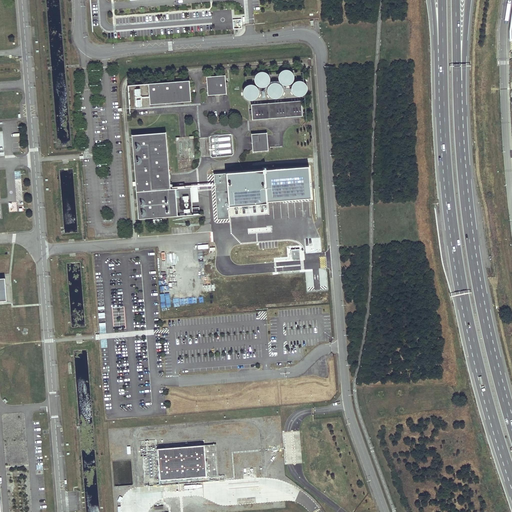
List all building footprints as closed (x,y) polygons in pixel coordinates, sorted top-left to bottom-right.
[(242,19),(233,19),(233,28),(242,28),(242,19)] [(281,80),(283,82),(285,83),(287,83),(290,82),(292,81),(293,79),(293,76),(293,74),(292,72),(290,70),(288,69),(286,69),(284,69),(282,70),(280,72),(279,74),(279,76),(280,78),(281,80)] [(256,84),(258,86),(260,87),(263,87),(265,86),(268,84),(269,82),(270,80),(270,77),(269,75),(267,73),(264,71),(262,71),(259,72),(257,73),(256,74),(254,77),(254,79),(255,81),(256,84)] [(229,87),(228,82),(226,82),(225,75),(207,77),(207,76),(206,76),(207,84),(207,89),(208,96),(208,95),(215,95),(215,93),(220,93),(220,95),(226,94),(227,94),(226,87),(229,87)] [(292,92),(294,94),(296,96),(299,96),(301,96),(304,95),(305,93),(307,91),(307,88),(306,86),(305,83),(303,82),(301,81),(298,80),(296,81),(293,83),(292,85),(291,87),(291,90),(292,92)] [(189,82),(148,85),(150,105),(191,102),(189,82)] [(269,95),(271,97),(273,98),(276,98),(278,97),(280,96),(282,94),(283,92),(283,89),(282,87),(280,85),(278,84),(276,83),(273,83),(271,84),(269,86),(268,88),(267,91),(268,93),(269,95)] [(245,97),(247,99),(249,100),(252,100),(254,99),(256,98),(258,96),(259,93),(259,91),(258,88),(256,86),(254,85),(251,84),(249,84),(246,85),(244,87),(243,90),(243,92),(243,95),(245,97)] [(303,116),(301,101),(251,105),(252,120),(299,116),(303,116)] [(199,202),(197,187),(171,189),(169,173),(169,171),(165,133),(132,135),(139,219),(200,214),(199,207),(192,208),(192,202),(199,202)] [(268,147),(267,133),(252,134),(253,148),(253,152),(268,151),(268,147)] [(225,480),(222,444),(204,445),(204,440),(157,443),(161,485),(225,480)]
